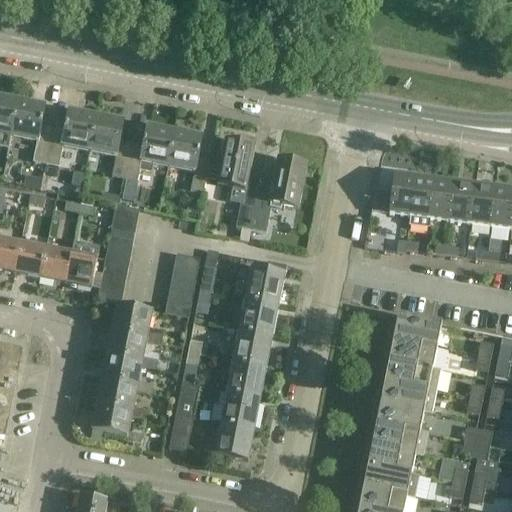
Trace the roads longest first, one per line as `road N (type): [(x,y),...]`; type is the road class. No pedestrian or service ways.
road 1 (residential): [(284,505),(361,107)]
road 2 (secondary): [(361,107),(0,35)]
road 3 (residential): [(284,505),(44,458)]
road 4 (residential): [(44,458),(63,342),(44,327),(0,317)]
road 5 (secondary): [(511,132),(361,107)]
